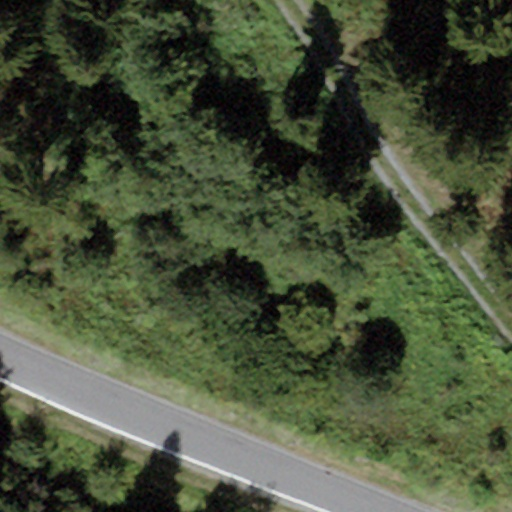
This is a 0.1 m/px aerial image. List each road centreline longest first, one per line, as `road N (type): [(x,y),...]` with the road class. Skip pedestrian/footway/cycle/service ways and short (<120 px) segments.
road 1 (residential): [(0,356),(380,511)]
road 2 (track): [(511,312),(282,0)]
